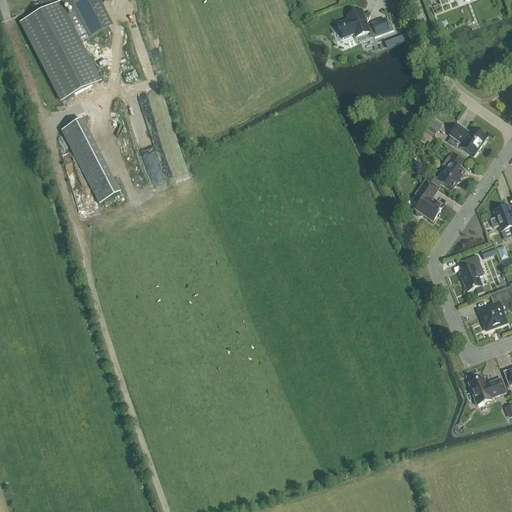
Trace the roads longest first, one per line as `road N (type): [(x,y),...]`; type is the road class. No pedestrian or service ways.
road 1 (residential): [(511,345),(470,357),(432,265),(511,143)]
road 2 (residential): [(511,136),(444,80),(412,0)]
